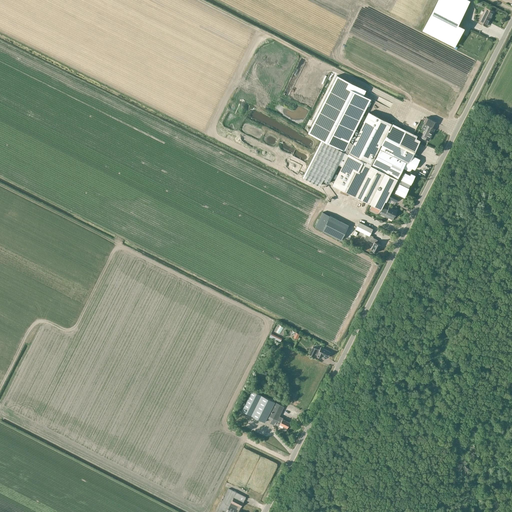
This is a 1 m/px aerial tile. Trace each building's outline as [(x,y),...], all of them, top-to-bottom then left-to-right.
[(437,0),(422,30),(454,46),(455,45),(464,27),(458,24),(458,23),(467,6),(455,0),(437,0)] [(485,7),(478,22),(487,26),(494,11),(485,7)] [(321,140),(302,177),(320,185),(323,180),(329,183),(338,164),(342,166),(332,185),(368,203),(381,209),(385,201),(386,202),(403,168),(410,171),(411,168),(414,169),(420,159),(413,155),(420,140),(416,138),(417,136),(394,124),(390,131),(388,130),(391,123),(369,112),(353,144),(349,141),(370,99),(363,95),(366,89),(337,75),(308,132),(344,150),(343,151),(321,140)] [(427,125),(421,137),(429,140),(434,129),(432,127),(432,126),(433,127),(436,122),(426,117),(423,122),(428,124),(428,125),(427,125)] [(405,172),(395,191),(404,196),(415,174),(411,172),(410,174),(405,172)] [(391,193),(389,198),(396,202),(399,196),(391,193)] [(379,213),(388,217),(393,219),(397,211),(388,207),(387,209),(382,207),(379,213)] [(315,227),(322,230),(341,240),(349,225),(330,215),(322,212),(315,227)] [(357,225),(355,229),(357,230),(366,234),(364,238),(367,239),(374,243),(370,249),(377,252),(381,245),(376,243),(377,240),(373,237),(373,236),(370,235),(373,229),(359,222),(357,225)] [(321,357),(322,355),(327,357),(330,352),(321,347),(319,350),(316,349),(317,349),(313,347),(309,354),(313,356),(314,353),(317,354),(316,355),(321,357)] [(252,390),(242,410),(265,422),(275,402),(252,390)] [(286,429),(287,427),(287,428),(290,422),(282,418),(283,417),(279,416),(284,406),(275,402),(267,418),(280,424),(284,426),(283,428),(283,429),(285,430),(286,429)] [(241,511),(239,511),(246,497),(228,488),(216,511),(241,511)]
